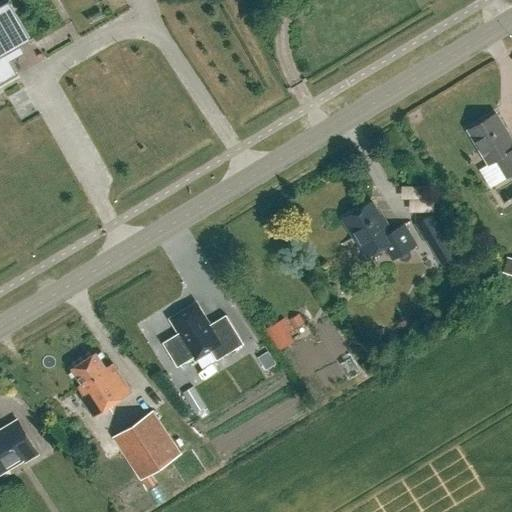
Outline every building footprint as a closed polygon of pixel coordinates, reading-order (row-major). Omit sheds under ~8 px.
[(0,85),(18,75),(10,61),(24,53),(21,47),(31,40),(9,1),(0,6),(0,85)] [(511,141),(495,114),(468,130),(489,165),(496,160),(507,178),(511,175),(511,141)] [(371,202),(344,219),(367,257),(385,246),(393,260),(417,245),(404,225),(390,233),(371,202)] [(426,239),(441,264),(457,255),(432,213),(414,223),(424,241),(426,239)] [(511,259),(504,256),(499,270),(511,274),(511,259)] [(179,333),(162,343),(177,367),(194,357),(195,359),(210,350),(216,360),(244,344),(226,315),(209,325),(196,303),(170,319),(179,333)] [(265,328),(278,350),(294,341),(288,331),(290,330),(283,317),(265,328)] [(78,387),(85,398),(97,415),(131,392),(113,364),(106,369),(96,353),(71,369),(82,385),(78,387)] [(183,393),(196,412),(206,406),(194,386),(183,393)] [(114,438),(124,454),(147,490),(156,485),(149,474),(181,453),(153,412),(114,438)] [(38,454),(17,420),(0,430),(0,472),(23,458),(25,462),(38,454)]
